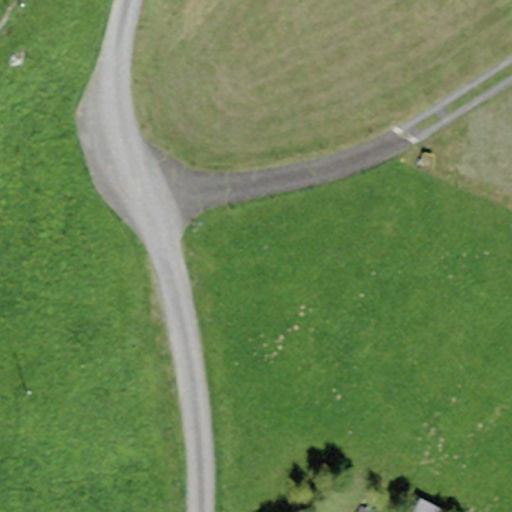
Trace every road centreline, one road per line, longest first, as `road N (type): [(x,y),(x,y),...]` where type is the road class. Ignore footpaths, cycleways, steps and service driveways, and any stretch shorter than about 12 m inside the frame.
road 1 (unclassified): [(241,511),(193,211),(135,55),(150,0)]
road 2 (track): [(193,211),(511,48)]
